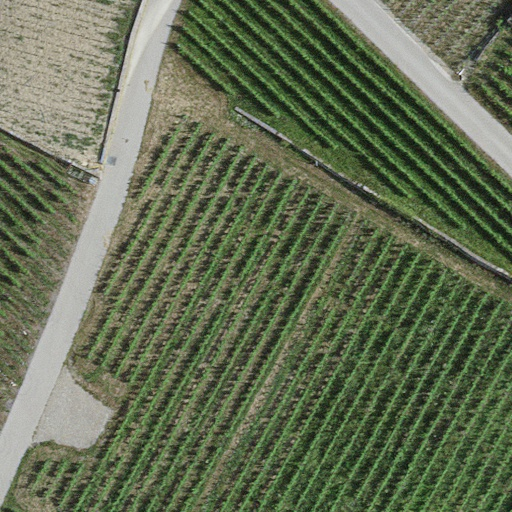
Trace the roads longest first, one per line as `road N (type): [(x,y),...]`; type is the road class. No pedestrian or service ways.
road 1 (track): [(172,0),(122,185),(0,485)]
road 2 (track): [(339,0),(511,161)]
